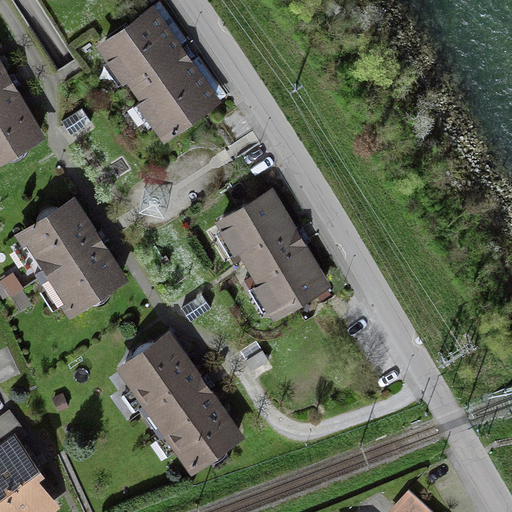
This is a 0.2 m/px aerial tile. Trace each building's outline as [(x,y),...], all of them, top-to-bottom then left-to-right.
[(164,6),(107,47),(178,144),(235,103),(164,6)] [(0,67),(0,166),(43,141),(0,67)] [(330,284),(275,192),(222,223),(276,315),(330,284)] [(72,200),(17,234),(67,314),(122,280),(72,200)] [(172,340),(126,375),(194,465),(240,430),(172,340)] [(0,440),(0,496),(33,472),(39,467),(12,432),(0,440)] [(50,511),(58,506),(33,472),(0,496),(0,511),(50,511)] [(401,511),(435,511),(410,489),(394,505),(401,511)]
